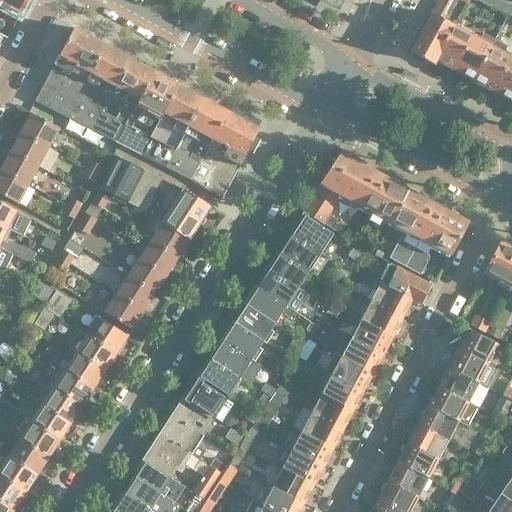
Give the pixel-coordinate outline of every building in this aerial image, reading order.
[(0,0),(0,3),(0,9),(7,13),(10,8),(15,12),(16,11),(20,13),(26,0),(0,0)] [(455,0),(440,0),(432,14),(453,26),(464,4),(455,0)] [(487,0),(485,5),(497,10),(502,1),(499,0),(487,0)] [(497,10),(509,16),(511,10),(511,5),(502,1),(497,10)] [(411,53),(432,64),(433,65),(436,59),(454,26),(453,26),(432,14),(411,53)] [(454,26),(436,59),(474,80),(492,46),(491,46),(494,40),(482,33),(479,39),(454,26)] [(105,45),(73,28),(59,56),(58,55),(53,65),(53,66),(35,100),(66,117),(105,45)] [(129,58),(105,45),(66,117),(90,129),(112,89),(113,87),(129,58)] [(511,57),(492,46),(474,80),(511,101),(511,100),(511,57)] [(154,72),(129,59),(112,89),(128,97),(118,115),(103,106),(90,129),(115,143),(138,100),(154,72)] [(154,72),(138,100),(115,143),(139,154),(160,112),(162,113),(177,85),(154,72)] [(177,85),(162,113),(177,121),(173,128),(184,133),(202,98),(177,85)] [(174,150),(165,167),(190,180),(212,140),(227,112),(202,98),(184,133),(174,150)] [(190,180),(222,196),(238,165),(241,166),(245,157),(244,156),(259,129),(227,112),(190,180)] [(30,113),(19,132),(49,148),(57,133),(56,132),(58,128),(30,113)] [(19,132),(9,151),(39,167),(49,148),(19,132)] [(174,150),(149,137),(139,154),(165,167),(174,150)] [(363,162),(333,145),(316,171),(326,178),(320,187),(340,197),(380,219),(398,186),(361,166),(363,162)] [(9,151),(0,168),(0,169),(29,185),(39,167),(9,151)] [(115,156),(100,189),(127,203),(145,211),(161,178),(115,156)] [(90,159),(86,167),(98,174),(103,166),(90,159)] [(86,167),(82,175),(94,182),(98,174),(86,167)] [(0,169),(0,194),(18,204),(20,200),(20,201),(29,185),(0,169)] [(466,223),(398,186),(380,219),(407,234),(419,240),(432,247),(444,254),(444,253),(449,255),(466,223)] [(320,187),(304,212),(343,236),(348,228),(329,216),(340,197),(320,187)] [(178,195),(160,223),(189,241),(190,239),(196,239),(200,233),(198,228),(211,208),(183,189),(179,196),(178,195)] [(95,195),(91,202),(103,210),(107,202),(95,195)] [(70,198),(65,205),(78,212),(82,205),(70,198)] [(0,225),(8,229),(22,237),(30,219),(0,201),(0,225)] [(103,210),(91,202),(80,220),(91,228),(103,210)] [(65,205),(61,213),(74,220),(78,212),(65,205)] [(292,234),(320,253),(330,238),(331,239),(333,235),(332,235),(304,216),(299,225),(295,225),(291,230),(292,234)] [(91,228),(80,220),(76,227),(87,235),(91,228)] [(160,223),(149,240),(177,259),(189,241),(160,223)] [(0,248),(30,263),(35,254),(3,238),(8,229),(0,225),(0,248)] [(320,253),(292,234),(287,242),(283,243),(280,248),(281,252),(308,271),(315,276),(327,258),(320,253)] [(406,266),(419,240),(407,234),(403,241),(398,242),(390,258),(406,266)] [(57,242),(46,237),(41,245),(52,251),(57,242)] [(68,240),(62,250),(74,256),(77,258),(82,249),(68,240)] [(149,240),(137,258),(166,277),(177,259),(149,240)] [(432,247),(419,240),(406,266),(421,275),(430,258),(428,254),(432,247)] [(511,248),(502,243),(484,274),(511,289),(511,248)] [(0,272),(1,273),(10,254),(0,248),(0,272)] [(352,248),(347,256),(357,262),(362,255),(352,248)] [(74,256),(62,250),(58,257),(70,264),(74,256)] [(375,256),(366,251),(357,265),(367,270),(372,260),(375,256)] [(269,269),(298,287),(308,271),(281,252),(275,260),(271,261),(268,266),(269,269)] [(70,264),(58,257),(54,264),(46,276),(57,283),(65,272),(70,264)] [(137,258),(126,276),(154,294),(166,277),(137,258)] [(349,277),(351,274),(341,267),(336,276),(346,282),(349,277)] [(380,282),(378,284),(411,301),(420,305),(421,303),(424,303),(427,297),(425,294),(430,286),(398,268),(396,272),(394,271),(386,286),(380,282)] [(294,311),(295,312),(306,295),(297,289),(298,287),(269,269),(264,278),(260,278),(256,283),(258,287),(257,288),(294,311)] [(354,269),(351,274),(349,277),(358,282),(362,273),(354,269)] [(21,281),(31,287),(35,279),(37,276),(32,273),(24,275),(21,281)] [(375,291),(369,303),(401,320),(402,318),(406,317),(409,312),(407,309),(411,301),(378,284),(380,282),(366,275),(361,284),(375,291)] [(126,276),(116,292),(143,312),(154,294),(126,276)] [(55,291),(35,279),(31,287),(51,298),(55,291)] [(294,311),(257,288),(252,295),(248,296),(245,301),(246,305),(245,305),(274,324),(281,313),(289,318),(294,311)] [(69,300),(55,291),(51,298),(44,308),(54,314),(59,317),(69,300)] [(116,292),(103,312),(131,330),(143,312),(116,292)] [(317,301),(307,295),(302,303),(311,309),(317,301)] [(341,311),(345,305),(335,299),(331,305),(341,311)] [(369,303),(358,322),(391,338),(392,336),(396,335),(399,331),(397,327),(401,320),(369,303)] [(274,324),(245,305),(240,313),(237,314),(233,319),(234,323),(262,342),(269,331),(274,324)] [(341,311),(331,305),(326,313),(337,319),(341,311)] [(54,314),(44,308),(33,325),(43,331),(54,314)] [(473,315),(468,325),(472,327),(484,334),(489,324),(473,315)] [(97,317),(86,335),(116,354),(119,348),(124,347),(127,342),(126,338),(127,336),(121,332),(97,317)] [(313,333),(317,327),(310,322),(306,328),(313,333)] [(358,322),(349,341),(382,357),(383,355),(386,354),(389,350),(387,346),(391,338),(358,322)] [(222,341),(251,360),(262,342),(234,323),(229,331),(225,332),(221,337),(222,341)] [(17,327),(8,345),(16,349),(28,332),(17,327)] [(501,332),(492,327),(489,332),(498,337),(501,332)] [(338,344),(342,335),(330,329),(325,337),(338,344)] [(459,348),(458,350),(487,365),(495,350),(498,346),(468,330),(464,339),(460,339),(457,345),(459,348)] [(86,335),(75,352),(104,371),(108,365),(112,364),(116,359),(115,354),(116,354),(86,335)] [(300,353),(305,344),(295,338),(290,347),(300,353)] [(308,340),(305,344),(300,353),(297,357),(304,361),(315,343),(308,340)] [(251,360),(222,341),(217,349),(213,349),(210,354),(211,358),(210,359),(239,377),(250,385),(262,367),(251,360)] [(349,341),(339,358),(372,375),(373,373),(377,372),(380,367),(378,364),(382,357),(349,341)] [(0,354),(6,362),(16,349),(8,345),(3,342),(0,345),(0,354)] [(31,349),(21,343),(17,350),(26,356),(31,349)] [(39,353),(54,363),(61,353),(46,343),(39,353)] [(449,367),(448,367),(478,382),(483,372),(492,377),(496,369),(487,365),(458,350),(454,358),(450,359),(447,364),(449,367)] [(75,352),(63,369),(93,388),(97,382),(101,381),(104,376),(103,372),(104,371),(75,352)] [(290,368),(294,362),(284,355),(280,362),(290,368)] [(304,361),(297,357),(294,362),(290,368),(297,373),(304,361)] [(339,358),(330,377),(362,394),(363,392),(367,391),(369,386),(368,383),(372,375),(339,358)] [(199,376),(198,377),(227,396),(229,393),(239,377),(210,359),(205,366),(202,367),(198,372),(199,376)] [(437,383),(438,386),(467,402),(478,382),(448,367),(443,377),(440,378),(437,383)] [(63,369),(52,386),(81,406),(86,400),(90,399),(93,394),(92,390),(93,388),(63,369)] [(2,370),(0,373),(0,378),(8,384),(12,377),(2,370)] [(276,386),(282,377),(273,371),(267,380),(276,386)] [(330,377),(320,396),(352,412),(353,410),(357,409),(360,405),(358,401),(362,394),(330,377)] [(232,404),(197,381),(191,389),(188,388),(183,396),(185,398),(185,399),(211,416),(221,422),(232,404)] [(281,382),(274,393),(282,397),(288,386),(281,382)] [(44,398),(40,404),(70,424),(75,417),(79,416),(82,412),(81,407),(81,406),(52,386),(47,383),(39,395),(44,398)] [(476,408),(467,402),(438,386),(433,396),(430,397),(427,402),(429,405),(428,406),(457,421),(467,426),(476,408)] [(265,403),(271,395),(264,390),(258,399),(265,403)] [(282,397),(274,393),(262,410),(272,415),(282,397)] [(320,396),(310,414),(342,431),(343,429),(347,429),(350,424),(348,420),(352,412),(320,396)] [(492,415),(502,420),(511,403),(511,400),(502,396),(492,415)] [(173,416),(173,417),(199,434),(211,416),(185,399),(179,408),(176,406),(171,414),(173,416)] [(40,404),(29,421),(44,431),(59,440),(63,434),(67,434),(70,429),(69,425),(70,424),(40,404)] [(419,424),(418,425),(447,441),(457,421),(428,406),(423,415),(420,416),(417,421),(419,424)] [(253,424),(259,416),(245,407),(240,416),(253,424)] [(338,439),(342,431),(310,414),(302,410),(293,428),(301,432),(333,449),(334,448),(338,447),(340,442),(338,439)] [(166,428),(160,435),(190,455),(200,460),(205,453),(192,444),(199,434),(173,417),(171,419),(169,417),(163,426),(166,428)] [(22,433),(18,438),(48,458),(52,452),(56,451),(59,446),(58,442),(59,440),(44,431),(29,421),(25,419),(18,429),(22,433)] [(255,422),(252,428),(259,432),(263,426),(255,422)] [(495,430),(483,423),(479,432),(491,438),(495,430)] [(409,443),(408,443),(437,459),(447,441),(418,425),(413,434),(410,434),(407,439),(409,443)] [(240,446),(247,450),(251,452),(262,433),(259,432),(252,428),(245,438),(240,446)] [(240,446),(245,438),(232,429),(226,437),(240,446)] [(504,435),(497,430),(491,438),(500,443),(504,435)] [(480,456),(491,438),(477,431),(467,450),(480,456)] [(301,432),(291,450),(323,467),(327,459),(331,459),(333,454),(332,451),(333,449),(301,432)] [(149,454),(150,455),(160,461),(174,471),(175,472),(176,471),(179,473),(183,466),(190,455),(160,435),(160,436),(158,435),(152,444),(155,445),(149,454)] [(18,438),(7,456),(36,476),(41,469),(45,468),(48,464),(47,459),(48,458),(18,438)] [(402,455),(398,463),(427,478),(437,459),(408,443),(407,446),(404,446),(401,452),(402,455)] [(247,450),(240,446),(228,463),(235,467),(237,468),(247,450)] [(511,475),(511,476),(511,478),(511,450),(506,446),(502,453),(511,459),(511,461),(506,471),(511,475)] [(270,463),(281,469),(313,486),(318,478),(322,477),(324,472),(322,469),(323,467),(291,450),(286,460),(275,455),(270,463)] [(150,455),(145,463),(159,473),(169,479),(174,471),(160,461),(150,455)] [(7,456),(0,465),(0,476),(25,493),(29,487),(33,486),(37,481),(36,477),(36,476),(7,456)] [(214,459),(209,467),(221,474),(226,467),(214,459)] [(170,480),(169,479),(159,473),(145,463),(144,462),(134,478),(150,488),(159,494),(174,504),(179,507),(183,500),(168,490),(168,489),(164,486),(166,483),(167,484),(170,480)] [(459,470),(468,475),(473,467),(463,462),(459,470)] [(235,467),(228,463),(226,467),(221,474),(216,482),(224,486),(235,467)] [(421,490),(427,478),(398,463),(397,465),(393,466),(391,471),(392,474),(388,481),(418,497),(422,499),(426,493),(421,490)] [(506,485),(499,495),(511,504),(511,478),(511,476),(511,475),(506,471),(497,465),(491,475),(506,485)] [(216,482),(221,474),(209,467),(193,492),(204,499),(216,482)] [(281,469),(271,488),(303,505),(308,497),(312,496),(314,491),(313,488),(313,486),(281,469)] [(461,486),(468,475),(459,470),(449,490),(457,493),(461,486)] [(478,481),(468,475),(461,486),(471,492),(478,481)] [(0,501),(13,511),(18,504),(22,504),(25,499),(24,494),(25,493),(0,476),(0,501)] [(134,478),(123,494),(149,510),(151,511),(163,511),(165,510),(167,511),(175,511),(179,507),(174,504),(159,494),(150,488),(134,478)] [(382,493),(378,501),(399,511),(409,511),(418,497),(388,481),(387,484),(383,485),(381,490),(382,493)] [(225,487),(224,486),(216,482),(204,499),(215,504),(225,487)] [(271,488),(261,507),(271,511),(303,511),(304,510),(303,507),(303,505),(271,488)] [(453,499),(457,493),(449,490),(440,508),(446,511),(453,499)] [(123,494),(113,509),(117,511),(147,511),(149,510),(123,494)] [(511,511),(511,504),(499,495),(487,511),(511,511)] [(209,511),(215,504),(204,499),(197,510),(195,511),(209,511)] [(453,499),(446,511),(445,511),(456,511),(461,505),(453,499)] [(0,501),(0,511),(12,511),(13,511),(0,501)] [(271,511),(261,507),(251,501),(245,511),(271,511)] [(371,511),(399,511),(378,501),(377,503),(374,503),(371,509),(371,511)]
